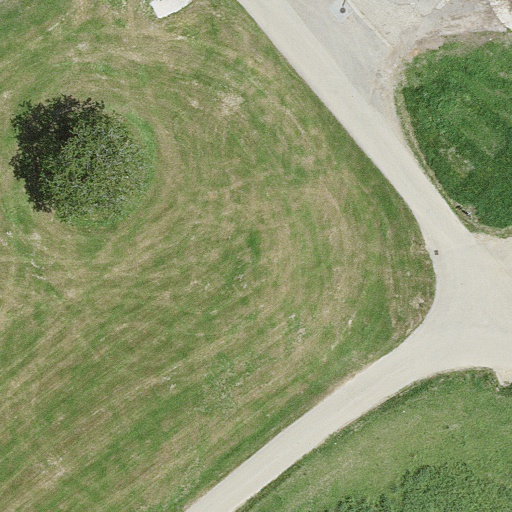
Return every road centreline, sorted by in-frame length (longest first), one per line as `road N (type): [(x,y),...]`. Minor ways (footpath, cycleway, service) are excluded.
road 1 (unclassified): [(496,294),(256,0)]
road 2 (unclassified): [(213,511),(376,395),(496,294)]
